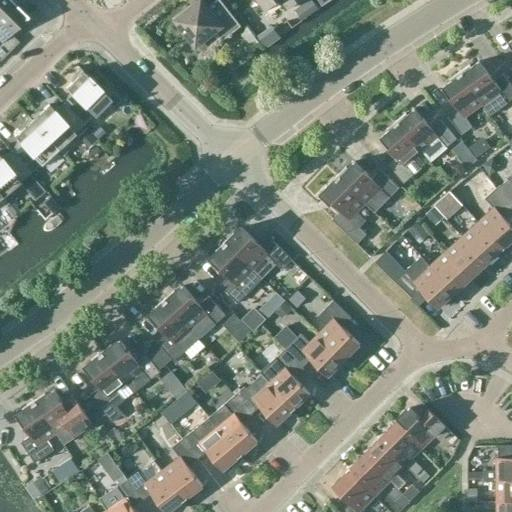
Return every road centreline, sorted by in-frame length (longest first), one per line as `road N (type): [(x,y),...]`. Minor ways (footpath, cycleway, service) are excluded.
road 1 (residential): [(0,358),(101,283),(232,161)]
road 2 (residential): [(232,161),(347,67),(450,0)]
road 3 (residential): [(419,353),(232,161)]
road 4 (residential): [(240,511),(419,353)]
road 5 (residential): [(232,161),(99,33)]
road 6 (residential): [(99,33),(0,110)]
